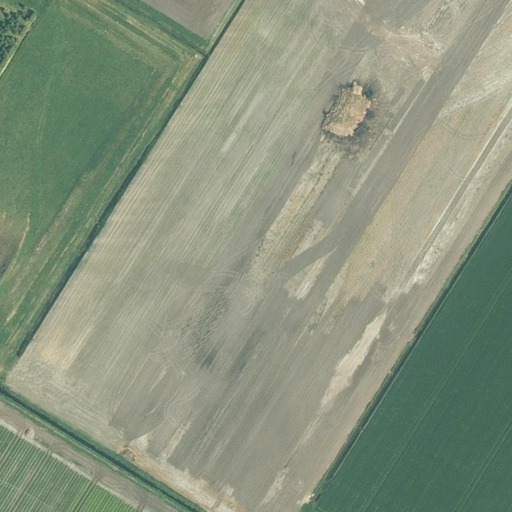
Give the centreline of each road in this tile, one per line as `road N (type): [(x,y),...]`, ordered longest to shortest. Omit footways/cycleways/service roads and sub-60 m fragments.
road 1 (track): [(94,0),(179,53),(184,65),(0,352)]
road 2 (track): [(172,511),(0,402)]
